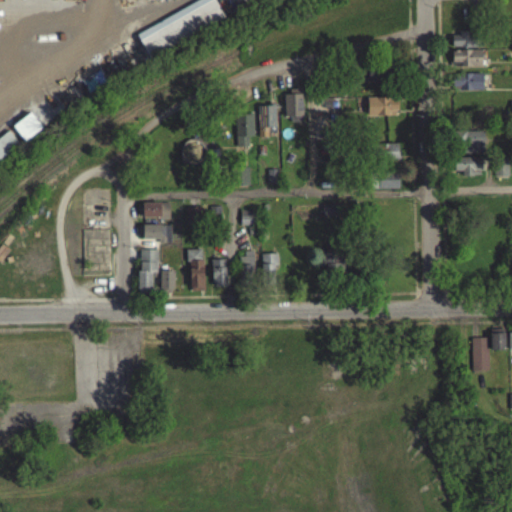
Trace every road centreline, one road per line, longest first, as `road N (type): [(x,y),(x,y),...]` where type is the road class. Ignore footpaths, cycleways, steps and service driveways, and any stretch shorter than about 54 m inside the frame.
road 1 (residential): [(511,305),(0,321)]
road 2 (residential): [(119,174),(130,136),(192,95),(423,26)]
road 3 (residential): [(431,306),(423,0)]
road 4 (residential): [(121,314),(119,174)]
